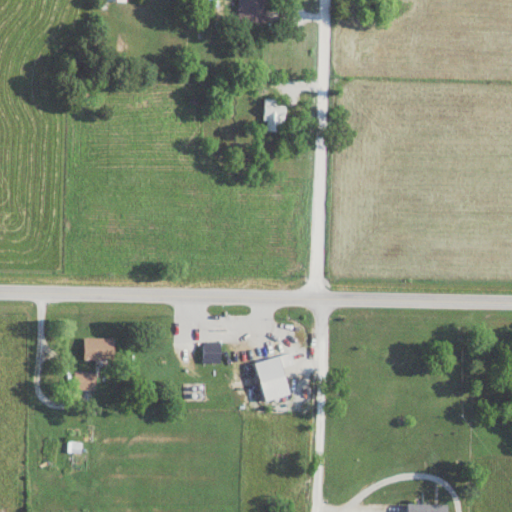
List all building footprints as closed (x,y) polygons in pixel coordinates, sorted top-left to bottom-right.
[(265,22),(265,0),(236,0),(237,22),(265,22)] [(284,130),(284,99),(262,99),(262,130),(284,130)] [(83,359),(113,359),(113,337),(83,337),(83,359)] [(238,341),(202,341),(202,364),(238,364),(238,341)] [(94,371),(73,371),(73,388),(94,388),(94,371)] [(66,450),(79,452),(80,443),(68,441),(66,450)]
